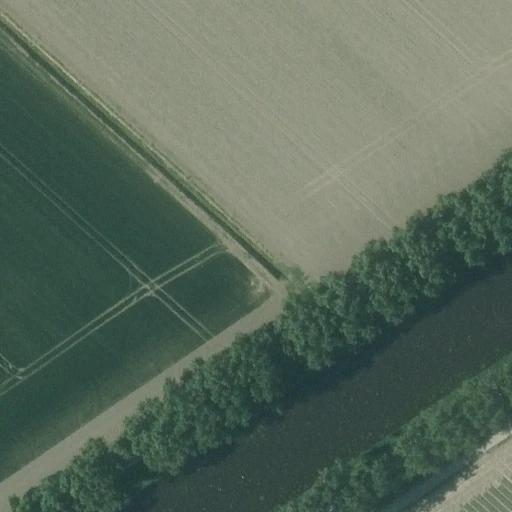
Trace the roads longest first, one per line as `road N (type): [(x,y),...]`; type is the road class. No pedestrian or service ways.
road 1 (tertiary): [(43,511),(511,191)]
road 2 (secondary): [(343,511),(511,396)]
